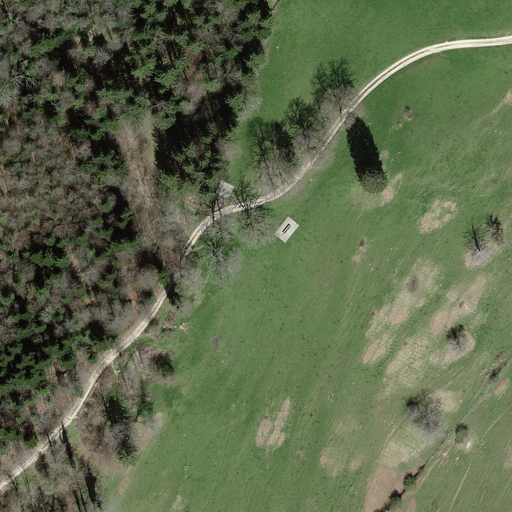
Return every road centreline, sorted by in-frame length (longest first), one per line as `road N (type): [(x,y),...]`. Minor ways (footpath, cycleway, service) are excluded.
road 1 (track): [(511,41),(430,51),(343,110),(297,168),(218,225),(96,393),(0,487)]
road 2 (track): [(218,225),(183,211),(158,186),(147,150),(144,104),(156,42),(178,0)]
